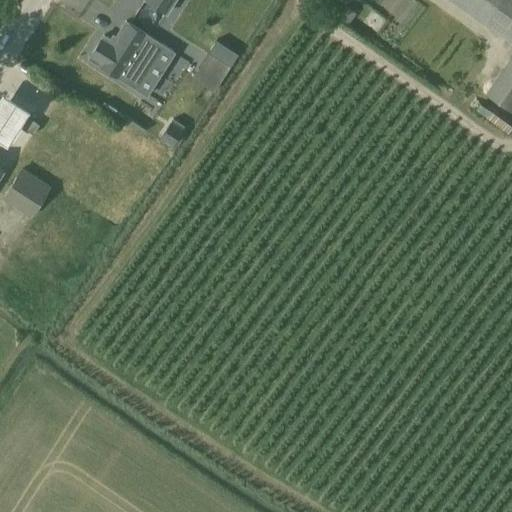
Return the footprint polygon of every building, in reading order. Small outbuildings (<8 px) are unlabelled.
[(145,0),(168,14),(176,0),(145,0)] [(511,0),(452,0),(511,41),(511,0)] [(90,57),(121,77),(148,35),(126,21),(113,40),(104,34),(90,57)] [(192,77),(215,91),(231,66),(209,52),(192,77)] [(511,54),(485,93),(511,111),(511,54)] [(31,110),(4,92),(0,98),(0,137),(9,144),(31,110)] [(40,123),(30,117),(24,127),(33,134),(40,123)] [(161,137),(173,145),(184,128),(171,120),(161,137)] [(3,197),(32,216),(51,186),(22,167),(3,197)]
